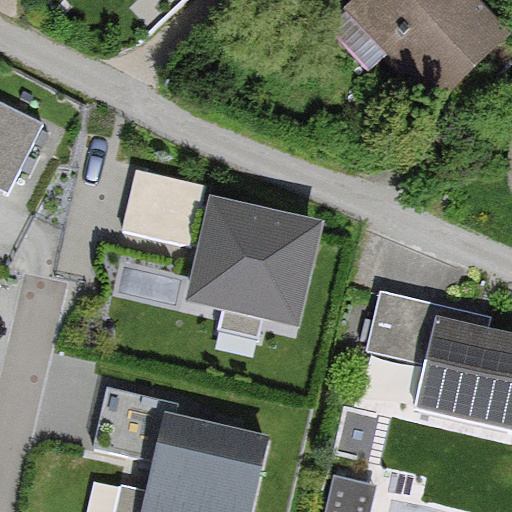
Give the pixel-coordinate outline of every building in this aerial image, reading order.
[(511,76),(511,12),(501,0),(386,0),(371,14),(465,119),(511,76)] [(42,119),(0,97),(0,179),(9,184),(42,119)] [(197,237),(198,178),(134,177),(133,235),(197,237)] [(322,224),(215,201),(194,298),(301,321),(322,224)] [(127,251),(120,283),(181,297),(189,264),(127,251)] [(491,320),(386,297),(374,353),(431,366),(422,407),(511,427),(511,337),(488,332),(491,320)] [(252,511),(269,439),(167,417),(146,511),(252,511)] [(331,511),(375,511),(376,480),(332,479),(331,511)]
